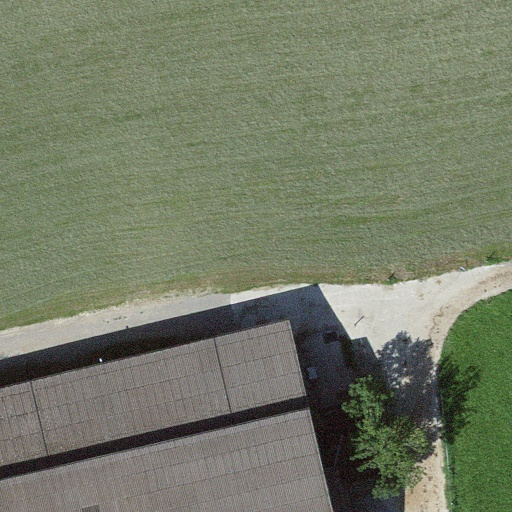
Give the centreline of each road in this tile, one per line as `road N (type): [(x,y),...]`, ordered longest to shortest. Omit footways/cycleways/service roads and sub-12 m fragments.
road 1 (track): [(0,363),(193,315),(309,308),(399,331),(511,282)]
road 2 (track): [(425,511),(399,331)]
